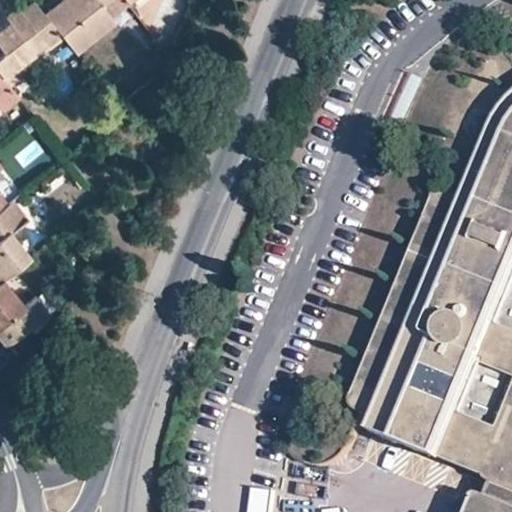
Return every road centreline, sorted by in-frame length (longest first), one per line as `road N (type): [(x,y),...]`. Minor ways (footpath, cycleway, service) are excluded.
road 1 (tertiary): [(298,0),(147,371)]
road 2 (tertiary): [(116,511),(147,371)]
